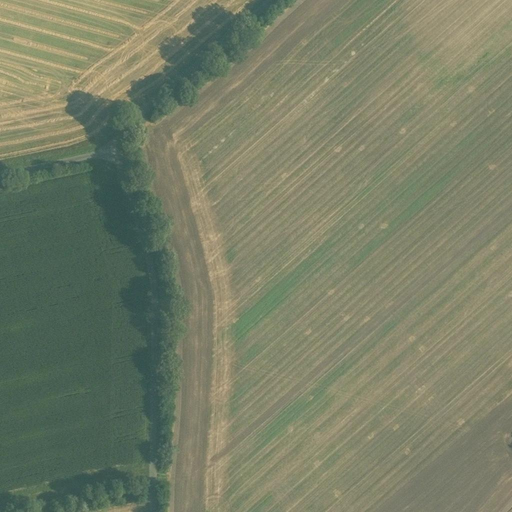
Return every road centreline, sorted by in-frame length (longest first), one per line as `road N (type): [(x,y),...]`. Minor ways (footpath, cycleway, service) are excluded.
road 1 (unclassified): [(118,145),(152,256),(147,511)]
road 2 (unclassified): [(269,0),(140,108),(118,145)]
road 3 (unclassified): [(0,171),(118,145)]
